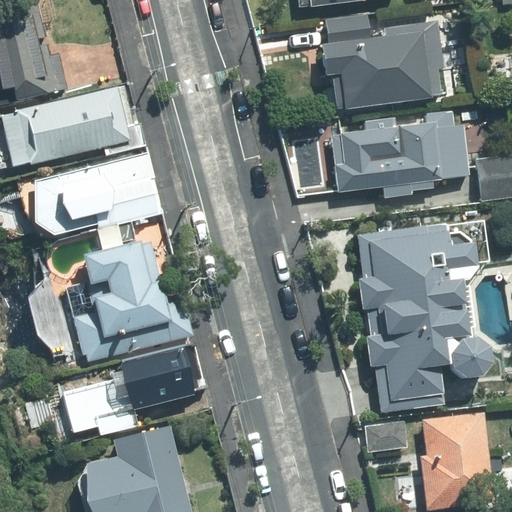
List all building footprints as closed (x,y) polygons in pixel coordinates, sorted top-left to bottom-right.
[(0,102),(64,89),(45,0),(25,0),(0,5),(0,102)] [(503,37),(502,9),(483,9),(485,38),(503,37)] [(434,94),(430,29),(321,37),(325,101),(434,94)] [(118,94),(0,117),(0,133),(8,171),(128,148),(118,94)] [(452,134),(330,145),(334,187),(456,176),(452,134)] [(148,242),(120,248),(114,226),(158,214),(142,154),(31,184),(47,244),(92,232),(98,252),(78,256),(91,317),(71,322),(80,361),(186,337),(178,298),(161,301),(148,242)] [(511,154),(472,160),(478,202),(511,197),(511,154)] [(423,229),(404,231),(351,240),(357,280),(352,281),(358,313),(362,312),(367,338),(360,339),(365,369),(372,368),(380,416),(439,406),(433,370),(442,368),(458,381),(474,379),(483,368),(481,354),(468,341),(464,316),(458,288),(479,271),(475,237),(460,225),(442,227),(442,226),(423,229)] [(11,295),(28,345),(44,356),(46,363),(67,355),(42,284),(11,295)] [(176,351),(116,365),(126,410),(187,396),(176,351)] [(44,426),(37,401),(19,406),(26,431),(44,426)] [(415,428),(423,507),(486,500),(477,421),(415,428)] [(398,424),(359,428),(362,455),(400,451),(398,424)] [(89,511),(186,511),(166,430),(110,444),(114,461),(80,469),(89,511)]
